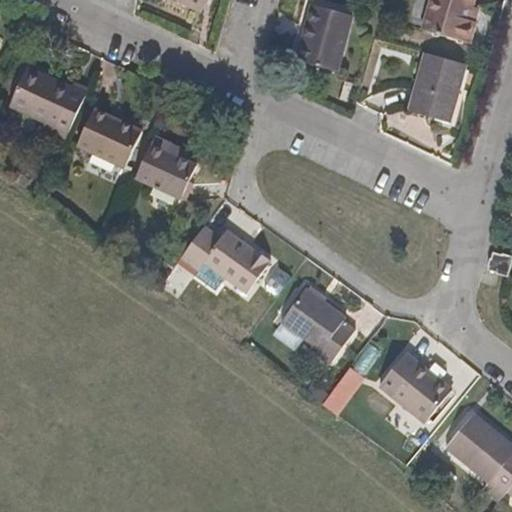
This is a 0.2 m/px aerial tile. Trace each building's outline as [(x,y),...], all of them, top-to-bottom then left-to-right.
[(165,0),(197,15),(204,0),(165,0)] [(354,15),(306,0),(290,62),(296,64),(310,9),(352,21),(354,15)] [(475,24),(468,23),(471,10),(474,0),(432,0),(423,33),(469,46),(475,24)] [(337,76),(352,21),(310,9),(296,64),(337,76)] [(475,24),(479,12),(471,10),(468,23),(475,24)] [(450,125),(466,66),(426,55),(410,114),(450,125)] [(65,145),(89,94),(75,87),(72,91),(30,71),(12,110),(54,130),(51,138),(65,145)] [(126,173),(142,138),(95,114),(77,150),(126,173)] [(181,203),(195,171),(183,166),(186,158),(154,143),(136,181),(181,203)] [(273,262),(231,231),(229,233),(223,240),(207,228),(182,263),(199,276),(205,267),(222,279),(247,298),(256,286),(273,262)] [(506,276),(511,260),(492,255),(487,271),(506,276)] [(330,367),(355,332),(343,322),(346,318),(307,289),(281,323),(320,353),(317,358),(330,367)] [(393,397),(418,365),(406,354),(381,387),(393,397)] [(351,364),(322,402),(338,413),(366,375),(351,364)] [(426,424),(451,392),(418,365),(393,397),(426,424)] [(453,441),(471,419),(464,413),(447,436),(453,441)] [(508,493),(511,488),(511,449),(472,418),(471,419),(453,441),(447,450),(488,484),(483,490),(499,504),(508,493)]
